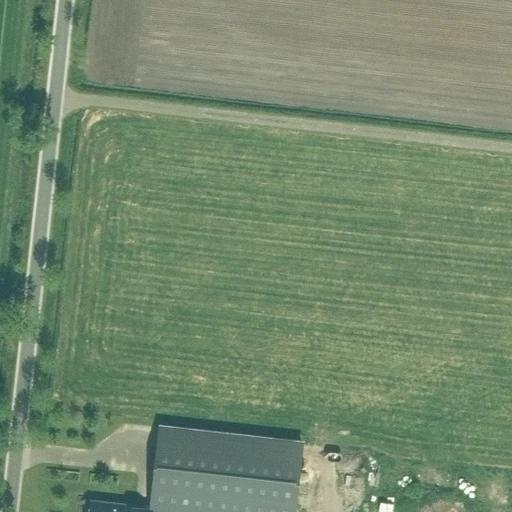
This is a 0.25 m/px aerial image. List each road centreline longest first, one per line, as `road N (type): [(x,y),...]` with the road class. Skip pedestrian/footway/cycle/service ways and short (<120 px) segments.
road 1 (unclassified): [(9,511),(66,0)]
road 2 (unknown): [(55,94),(511,149)]
